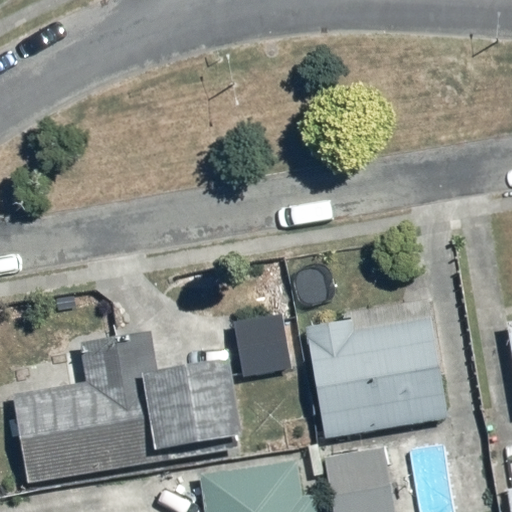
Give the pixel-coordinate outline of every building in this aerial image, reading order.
[(248,316),(229,318),(237,383),(297,375),(290,322),(249,327),(248,316)] [(352,323),(307,331),(327,442),(448,420),(430,319),(354,332),(352,323)] [(14,401),(29,483),(243,445),(228,365),(162,377),(155,336),(82,349),(89,388),(14,401)] [(389,511),(384,446),(326,451),(331,511),(389,511)] [(316,511),(315,499),(305,500),(299,462),(200,477),(205,511),(316,511)]
